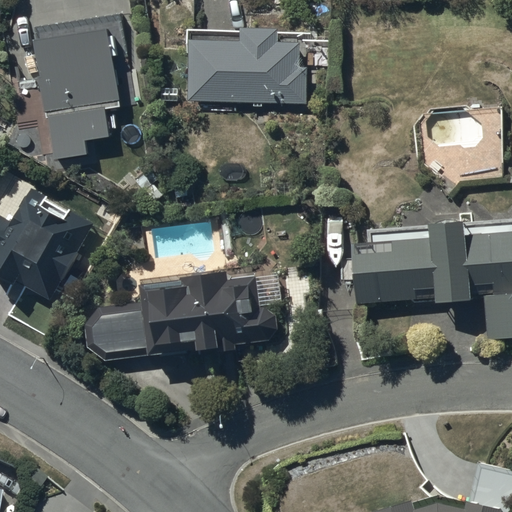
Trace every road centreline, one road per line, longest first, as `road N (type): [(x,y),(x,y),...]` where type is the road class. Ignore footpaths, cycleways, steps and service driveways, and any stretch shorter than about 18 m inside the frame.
road 1 (residential): [(167,495),(243,439),(299,411),(360,396),(511,388)]
road 2 (residential): [(0,390),(167,495)]
